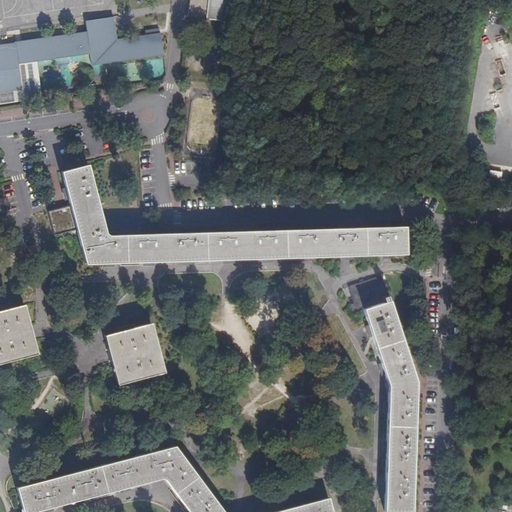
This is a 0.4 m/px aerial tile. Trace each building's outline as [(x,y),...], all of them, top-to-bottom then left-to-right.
[(191,0),(189,21),(223,24),(226,0),(191,0)] [(226,0),(223,24),(236,26),(238,0),(226,0)] [(0,92),(21,90),(18,64),(35,62),(90,54),(91,66),(163,56),(159,34),(115,40),(114,28),(108,29),(107,18),(85,20),(87,32),(15,42),(15,43),(0,45),(0,92)] [(21,90),(23,102),(40,99),(35,62),(18,64),(21,90)] [(0,92),(0,104),(23,102),(21,90),(0,92)] [(63,176),(71,203),(69,201),(68,203),(66,206),(68,207),(68,209),(64,210),(55,206),(48,209),(54,233),(66,230),(67,227),(71,229),(75,230),(77,227),(86,262),(402,257),(401,230),(113,234),(107,230),(91,169),(63,176)] [(382,511),(410,511),(413,383),(377,278),(345,288),(348,298),(353,296),(355,303),(346,307),(349,315),(360,311),(385,389),(382,511)] [(0,363),(37,353),(25,306),(0,312),(0,363)] [(123,382),(163,371),(150,323),(110,334),(123,382)] [(191,511),(328,511),(325,499),(274,511),(222,511),(179,445),(22,486),(29,511),(163,476),(169,479),(191,511)]
